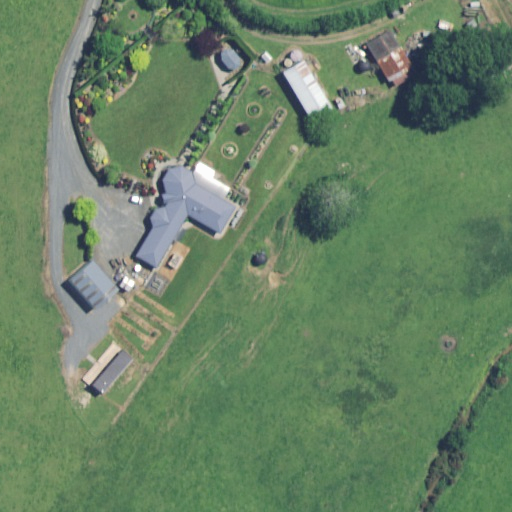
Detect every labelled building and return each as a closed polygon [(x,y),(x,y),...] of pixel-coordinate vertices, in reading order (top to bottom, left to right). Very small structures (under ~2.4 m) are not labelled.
[(388,81),(392,88),(410,77),(406,71),(410,68),(388,30),(363,45),(385,83),(388,81)] [(241,63),(226,47),(215,58),(230,74),(241,63)] [(328,110),(300,62),(279,73),(308,122),(328,110)] [(150,226),(133,255),(154,268),(185,215),(217,233),(233,206),(221,199),(227,188),(208,177),(212,170),(197,161),(191,171),(179,164),(167,167),(159,179),(163,192),(159,193),(161,203),(164,202),(162,206),(152,208),(147,217),(150,226)] [(115,290),(90,263),(68,283),(93,310),(115,290)]
